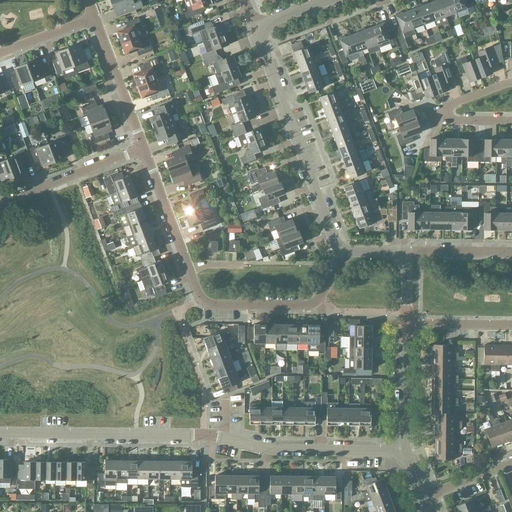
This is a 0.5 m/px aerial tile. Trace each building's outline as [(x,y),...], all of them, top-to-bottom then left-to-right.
[(142,6),(139,0),(111,0),(117,16),(142,6)] [(211,0),(188,0),(192,8),(184,11),(186,18),(201,13),(199,8),(212,3),(211,0)] [(434,20),(445,16),(438,0),(434,0),(434,1),(434,2),(428,4),(434,20)] [(438,0),(445,16),(456,12),(450,0),(438,0)] [(469,0),(468,0),(464,2),(463,0),(450,0),(456,12),(466,8),(469,14),(474,12),(469,0)] [(423,24),(434,20),(428,4),(422,6),(422,5),(420,4),(416,6),(423,24)] [(413,28),(423,24),(416,6),(413,7),(412,9),(412,10),(407,12),(413,28)] [(161,9),(154,9),(154,17),(162,17),(161,9)] [(412,28),(413,28),(407,12),(402,13),(399,12),(395,14),(399,26),(394,28),(398,40),(415,34),(412,28)] [(135,30),(142,28),(138,17),(125,22),(127,28),(117,32),(121,43),(138,37),(135,30)] [(396,44),(392,31),(386,33),(381,21),(377,23),(376,26),(371,28),(377,44),(388,40),(391,46),(396,44)] [(202,42),(224,34),(220,24),(207,29),(205,23),(190,29),(192,35),(199,32),(200,37),(202,42)] [(367,48),(377,44),(371,28),(365,30),(365,29),(363,28),(360,29),(367,48)] [(361,50),(367,48),(360,29),(357,30),(356,33),(350,36),(356,52),(359,58),(363,56),(361,50)] [(204,60),(217,55),(215,50),(228,45),(224,34),(202,42),(206,53),(202,54),(204,60)] [(345,56),(356,52),(350,36),(345,37),(342,36),(338,37),(343,50),(337,52),(342,64),(348,62),(345,56)] [(152,50),(149,40),(140,43),(138,37),(121,43),(125,54),(136,50),(138,56),(152,50)] [(316,43),(303,48),(300,41),(290,45),(297,62),(320,53),(316,43)] [(76,45),(67,48),(76,71),(76,72),(89,68),(80,45),(76,46),(76,45)] [(76,71),(67,48),(59,51),(59,52),(55,54),(57,58),(51,60),(57,75),(63,73),(64,76),(76,71)] [(473,60),(480,78),(491,74),(488,64),(495,61),(490,48),(478,52),(480,57),(473,60)] [(411,66),(421,64),(421,65),(431,62),(429,52),(409,57),(411,66)] [(317,66),(314,56),(320,54),(320,53),(297,62),(300,72),(317,66)] [(437,73),(431,76),(437,94),(448,90),(446,82),(451,80),(450,78),(445,65),(448,64),(444,53),(435,60),(437,67),(435,68),(437,73)] [(221,72),(236,66),(232,56),(219,61),(217,55),(204,60),(203,60),(205,66),(217,62),(221,72)] [(480,78),(473,60),(467,62),(465,57),(455,61),(460,74),(465,72),(469,82),(480,78)] [(162,77),(160,70),(156,59),(143,64),(145,70),(133,75),(137,86),(155,79),(162,77)] [(33,81),(45,77),(46,79),(51,77),(46,62),(40,64),(39,60),(35,61),(34,60),(26,64),(33,81)] [(21,86),(33,81),(26,64),(18,67),(18,68),(14,69),(16,74),(10,76),(16,90),(22,88),(21,86)] [(217,84),(211,87),(214,94),(229,88),(227,82),(240,76),(236,66),(221,72),(213,75),(217,84)] [(304,83),(321,76),(317,66),(300,72),(304,83)] [(437,94),(431,76),(428,70),(428,71),(411,77),(416,90),(422,88),(426,98),(437,94)] [(321,76),(304,83),(308,93),(325,87),(321,76)] [(0,93),(3,92),(4,95),(10,92),(5,78),(0,79),(0,93)] [(169,94),(165,84),(158,86),(155,79),(137,86),(141,98),(154,93),(156,99),(169,94)] [(94,82),(82,86),(85,96),(97,91),(94,82)] [(322,108),(339,101),(335,91),(318,97),(322,108)] [(236,112),(251,106),(247,96),(234,101),(232,95),(221,99),(223,105),(228,103),(229,108),(234,106),(236,112)] [(209,103),(211,111),(222,109),(220,101),(209,103)] [(326,118),(343,111),(339,101),(322,108),(326,118)] [(107,117),(104,109),(103,109),(102,105),(97,107),(95,102),(80,107),(84,117),(86,116),(90,124),(107,117)] [(171,115),(177,113),(173,102),(153,109),(156,116),(149,118),(153,129),(174,122),(171,115)] [(232,131),(244,127),(242,122),(255,117),(251,106),(236,112),(240,122),(230,126),(232,131)] [(398,128),(416,121),(412,110),(402,113),(400,108),(387,113),(389,119),(394,117),(398,128)] [(330,128),(347,121),(343,111),(326,118),(330,128)] [(109,126),(110,126),(107,117),(90,124),(93,133),(90,134),(94,144),(109,138),(106,133),(111,131),(109,126)] [(334,138),(351,132),(347,121),(330,128),(334,138)] [(416,121),(398,128),(401,134),(395,136),(399,146),(413,142),(410,136),(420,132),(416,121)] [(186,137),(182,126),(176,128),(174,122),(153,129),(157,141),(169,136),(172,143),(186,137)] [(248,144),(263,138),(259,128),(246,133),(244,127),(232,131),(235,137),(237,136),(241,146),(248,144)] [(351,132),(334,138),(337,148),(354,142),(357,141),(353,131),(351,132)] [(55,162),(63,159),(63,157),(67,156),(65,152),(70,149),(65,135),(55,138),(56,141),(48,144),(55,162)] [(263,138),(248,144),(250,149),(245,151),(247,156),(240,158),(242,164),(256,159),(254,153),(267,148),(263,138)] [(506,140),(505,140),(505,138),(500,138),(499,140),(495,140),(495,156),(500,156),(500,162),(506,162),(506,140)] [(440,155),(440,139),(429,139),(429,148),(423,148),(423,161),(440,161),(440,155)] [(451,162),(451,139),(440,139),(440,155),(445,155),(445,161),(451,162)] [(461,156),(462,139),(451,139),(451,162),(451,167),(456,167),(456,156),(461,156)] [(478,162),(478,149),(472,149),(472,139),(462,139),(461,156),(467,156),(467,162),(478,162)] [(495,156),(495,140),(484,139),(484,149),(478,149),(478,162),(490,162),(490,156),(495,156)] [(341,158),(358,152),(354,142),(337,148),(341,158)] [(39,145),(29,148),(35,163),(40,161),(42,165),(46,164),(46,165),(55,162),(48,144),(40,147),(39,145)] [(169,172),(187,166),(185,160),(192,157),(188,146),(176,151),(178,156),(165,161),(169,172)] [(13,177),(22,174),(21,173),(25,171),(24,167),(29,165),(24,150),(14,154),(15,156),(7,159),(13,177)] [(345,168),(362,162),(358,152),(341,158),(345,168)] [(5,180),(13,177),(7,159),(0,161),(0,179),(1,181),(4,179),(5,180)] [(362,162),(345,168),(349,179),(366,172),(362,162)] [(201,180),(197,169),(189,172),(187,166),(169,172),(173,184),(186,179),(188,184),(201,180)] [(263,189),(278,183),(273,171),(263,175),(260,169),(246,174),(250,184),(258,181),(261,189),(263,189)] [(133,186),(129,176),(123,178),(121,172),(103,179),(109,195),(133,186)] [(364,191),(364,190),(369,189),(365,179),(343,187),(347,198),(364,191)] [(278,183),(263,189),(265,195),(258,198),(262,209),(276,204),(273,198),(284,194),(280,182),(278,183)] [(131,199),(137,196),(133,186),(109,195),(113,194),(111,197),(115,205),(110,207),(112,212),(133,204),(131,199)] [(84,201),(93,198),(90,187),(81,190),(84,201)] [(191,200),(181,204),(185,215),(208,207),(202,190),(189,195),(191,200)] [(351,208),(368,201),(364,191),(347,198),(351,208)] [(368,201),(351,208),(355,218),(379,209),(375,198),(368,201)] [(418,229),(418,212),(419,205),(413,205),(413,202),(402,201),(401,219),(407,219),(407,229),(418,229)] [(456,205),(456,202),(450,202),(450,207),(450,229),(461,229),(461,207),(461,205),(456,205)] [(494,230),(494,213),(489,213),(489,202),(478,202),(478,207),(478,220),(483,220),(483,229),(494,230)] [(145,218),(141,208),(135,210),(133,204),(112,212),(115,219),(119,217),(122,224),(125,226),(128,224),(128,225),(145,218)] [(440,213),(440,205),(429,205),(429,207),(429,229),(439,229),(440,213)] [(208,207),(185,215),(190,226),(199,223),(202,230),(217,225),(210,206),(208,207)] [(429,229),(429,207),(424,207),(424,212),(418,212),(418,229),(429,229)] [(450,229),(450,207),(445,207),(445,213),(440,213),(439,229),(450,229)] [(461,207),(461,229),(472,229),(472,220),(478,220),(478,207),(461,207)] [(505,207),(500,207),(494,207),(494,213),(494,230),(505,230),(505,207)] [(396,209),(391,209),(379,209),(355,218),(359,228),(383,219),(381,215),(386,215),(386,220),(386,221),(387,221),(387,222),(387,224),(389,224),(389,222),(396,222),(396,209)] [(93,221),(97,230),(106,227),(102,217),(93,221)] [(132,235),(149,228),(145,218),(128,225),(132,235)] [(275,239),(296,231),(291,219),(281,223),(279,218),(267,222),(273,240),(270,241),(275,239)] [(241,225),(228,225),(227,232),(241,233),(241,225)] [(130,247),(153,239),(149,228),(132,235),(126,237),(130,247)] [(296,231),(275,239),(281,256),(293,252),(291,246),(302,242),(298,230),(296,231)] [(151,251),(157,249),(153,239),(130,247),(132,247),(136,257),(140,255),(142,261),(153,257),(151,251)] [(229,252),(239,252),(239,241),(229,240),(229,252)] [(165,271),(161,260),(155,263),(153,257),(142,261),(144,267),(137,269),(141,280),(165,271)] [(147,296),(154,294),(165,289),(163,283),(169,281),(165,271),(141,280),(147,296)] [(371,325),(359,325),(359,320),(348,319),(348,325),(354,325),(354,336),(349,336),(371,337),(371,325)] [(264,343),(265,324),(253,324),(253,327),(247,326),(247,339),(253,339),(253,343),(264,343)] [(275,343),(275,324),(265,324),(264,343),(275,343)] [(286,343),(286,325),(275,324),(275,343),(286,343)] [(297,343),(297,325),(286,325),(286,343),(297,343)] [(308,344),(308,325),(297,325),(297,343),(308,344)] [(308,325),(308,344),(307,351),(325,351),(325,327),(319,327),(319,325),(308,325)] [(230,333),(222,336),(220,331),(203,338),(207,348),(224,342),(224,341),(232,339),(230,333)] [(371,347),(371,337),(349,336),(349,347),(371,347)] [(210,358),(228,352),(224,342),(207,348),(210,358)] [(432,356),(458,357),(458,353),(451,353),(451,345),(432,344),(432,356)] [(495,371),(495,345),(483,345),(483,364),(491,364),(491,371),(495,371)] [(506,365),(506,345),(495,345),(495,371),(499,371),(499,365),(506,365)] [(371,358),(371,347),(349,347),(349,358),(371,358)] [(235,354),(230,356),(228,352),(210,358),(214,369),(232,362),(237,360),(235,354)] [(465,357),(458,357),(432,356),(432,368),(451,368),(451,360),(465,361),(465,357)] [(371,369),(371,358),(349,358),(354,358),(353,369),(342,369),(342,375),(355,375),(355,369),(371,369)] [(235,372),(232,362),(214,369),(218,379),(235,372)] [(297,373),(302,373),(308,373),(308,365),(297,365),(297,373)] [(451,375),(451,368),(432,368),(431,379),(458,379),(458,375),(451,375)] [(222,389),(239,382),(238,378),(245,375),(242,369),(235,372),(218,379),(222,389)] [(359,404),(359,425),(370,425),(370,404),(364,404),(364,384),(370,384),(370,378),(358,378),(358,384),(359,384),(359,399),(359,404)] [(458,383),(458,379),(431,379),(431,390),(451,391),(451,383),(458,383)] [(261,383),(263,389),(270,387),(267,381),(261,383)] [(252,394),(263,389),(261,383),(249,388),(252,394)] [(451,398),(451,391),(431,390),(431,402),(457,402),(457,398),(451,398)] [(502,394),(483,397),(485,404),(503,401),(502,394)] [(320,410),(321,397),(314,397),(314,402),(304,402),(304,407),(303,407),(303,408),(303,425),(314,425),(315,410),(320,410)] [(321,397),(320,410),(326,410),(326,425),(337,425),(337,408),(337,403),(327,403),(327,397),(321,397)] [(282,424),(282,408),(282,401),(271,401),(271,407),(271,424),(282,424)] [(457,406),(457,402),(431,402),(431,414),(435,414),(435,413),(451,413),(451,406),(457,406)] [(260,424),(260,407),(260,403),(249,403),(249,424),(260,424)] [(359,425),(359,404),(348,403),(348,408),(348,425),(359,425)] [(271,424),(271,407),(260,407),(260,424),(271,424)] [(292,425),(293,408),(282,408),(282,424),(292,425)] [(293,408),(292,425),(303,425),(303,408),(293,408)] [(348,425),(348,408),(337,408),(337,425),(348,425)] [(435,425),(461,425),(461,421),(454,421),(454,413),(451,413),(435,413),(435,414),(435,425)] [(511,439),(511,436),(506,421),(499,424),(497,417),(493,419),(502,443),(511,439)] [(491,447),(502,443),(493,419),(489,420),(492,426),(484,429),(491,447)] [(461,429),(461,425),(435,425),(435,436),(454,436),(454,429),(461,429)] [(454,444),(454,436),(435,436),(435,447),(461,448),(461,444),(454,444)] [(461,452),(461,448),(435,447),(435,459),(454,459),(454,452),(461,452)] [(0,483),(7,483),(8,477),(14,477),(14,463),(8,463),(8,460),(0,459),(0,483)] [(116,484),(115,461),(104,460),(104,473),(98,473),(98,486),(104,487),(104,485),(115,486),(116,484)] [(126,484),(126,478),(126,461),(115,461),(116,484),(126,484)] [(137,478),(137,461),(126,461),(126,478),(137,478)] [(148,478),(148,461),(137,461),(137,478),(148,478)] [(158,479),(159,461),(148,461),(148,478),(158,479)] [(169,479),(169,461),(159,461),(158,479),(169,479)] [(180,479),(180,461),(169,461),(169,479),(180,479)] [(180,487),(191,487),(197,487),(197,474),(191,474),(191,461),(180,461),(180,479),(180,487)] [(34,489),(35,479),(35,462),(24,462),(24,465),(18,465),(18,479),(16,479),(16,489),(34,489)] [(45,480),(45,462),(35,462),(35,479),(45,480)] [(55,480),(55,462),(45,462),(45,480),(55,480)] [(65,480),(65,462),(55,462),(55,480),(65,480)] [(75,480),(75,462),(65,462),(65,480),(75,480)] [(75,462),(75,480),(92,480),(92,465),(86,465),(86,462),(75,462)] [(225,499),(225,493),(226,475),(215,475),(214,486),(209,486),(209,499),(225,499)] [(236,499),(236,475),(226,475),(225,493),(231,493),(231,499),(236,499)] [(247,493),(247,475),(236,475),(236,499),(242,499),(242,493),(247,493)] [(264,499),(264,486),(258,486),(258,476),(247,475),(247,493),(247,499),(264,499)] [(280,493),(281,476),(269,476),(269,486),(264,486),(264,499),(264,505),(270,505),(270,493),(280,493)] [(291,493),(291,476),(281,476),(280,493),(291,493)] [(302,494),(302,476),(291,476),(291,493),(302,494)] [(313,500),(313,494),(313,476),(302,476),(302,494),(302,500),(313,500)] [(324,494),(324,476),(313,476),(313,494),(324,494)] [(340,500),(341,487),(335,487),(335,476),(324,476),(324,494),(334,494),(334,500),(340,500)] [(382,479),(376,481),(375,477),(371,478),(371,477),(362,480),(364,486),(366,485),(367,490),(362,492),(364,497),(386,489),(382,479)] [(373,505),(390,499),(386,489),(364,497),(365,502),(371,500),(373,505)] [(499,503),(504,501),(500,489),(494,491),(499,503)] [(386,511),(393,509),(390,499),(373,505),(375,511),(371,511),(386,511)] [(458,511),(472,511),(481,509),(480,505),(474,507),(471,499),(456,505),(458,511)] [(501,511),(505,511),(509,511),(506,503),(499,505),(501,511)]
